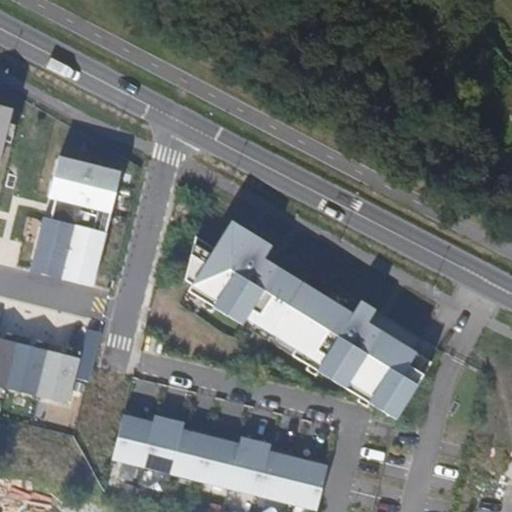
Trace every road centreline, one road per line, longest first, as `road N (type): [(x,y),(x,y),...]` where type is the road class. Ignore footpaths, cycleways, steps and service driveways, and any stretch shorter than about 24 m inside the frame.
road 1 (residential): [(511,290),(183,120)]
road 2 (residential): [(183,120),(167,151),(116,361)]
road 3 (residential): [(183,120),(0,26)]
